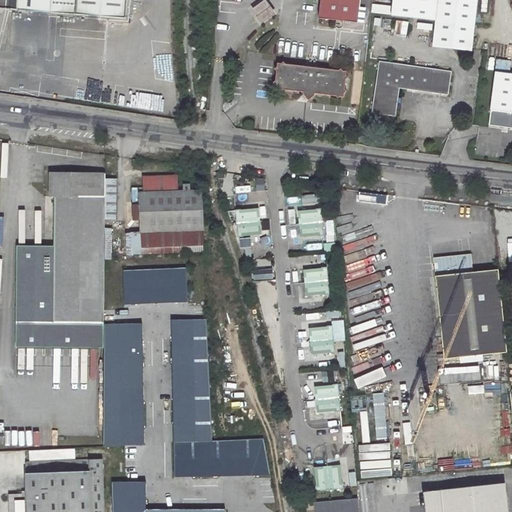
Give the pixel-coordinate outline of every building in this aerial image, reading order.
[(0,0),(0,8),(8,9),(128,18),(129,0),(0,0)] [(322,0),(320,19),(358,23),(360,0),(322,0)] [(477,0),(393,0),(392,16),(436,21),(433,47),(472,51),(477,0)] [(171,47),(152,48),(153,75),(172,74),(171,47)] [(284,92),(304,94),(304,96),(309,102),(315,97),(316,96),(337,98),(338,101),(341,99),(344,99),(345,94),(347,92),(346,90),(347,81),(349,79),(347,76),(347,72),(343,72),(342,70),(339,71),(286,66),(284,63),(281,65),(278,65),(277,69),(274,71),(277,74),(276,83),(273,85),(275,87),(275,91),(279,92),(281,94),(284,92)] [(511,74),(496,73),(490,126),(511,128),(511,74)] [(450,81),(379,74),(374,124),(396,127),(399,99),(447,103),(450,81)] [(59,79),(58,96),(73,96),(73,79),(59,79)] [(104,324),(108,173),(53,171),(52,195),(57,195),(55,246),(19,245),(15,346),(104,349),(104,324)] [(139,187),(141,247),(204,245),(202,190),(190,190),(190,184),(183,184),(183,190),(176,191),(175,178),(162,178),(163,191),(159,191),(147,192),(145,192),(144,187),(139,187)] [(159,191),(158,178),(146,179),(147,192),(159,191)] [(239,207),(238,194),(229,194),(230,207),(239,207)] [(243,233),(259,231),(257,209),(241,211),(241,208),(235,209),(238,236),(243,235),(243,233)] [(316,212),(301,213),(302,235),(318,233),(319,236),(324,236),(322,209),(316,209),(316,212)] [(125,233),(125,246),(139,246),(139,233),(125,233)] [(416,276),(431,275),(429,251),(414,252),(416,276)] [(467,356),(506,352),(497,270),(472,272),(470,254),(433,258),(444,358),(460,357),(461,362),(468,361),(467,356)] [(322,270),(306,272),(308,293),(324,292),(324,294),(330,294),(327,267),(322,267),(322,270)] [(184,269),(123,271),(124,303),(186,301),(184,269)] [(206,320),(171,321),(173,441),(211,440),(206,320)] [(103,444),(143,444),(140,323),(104,324),(104,349),(103,444)] [(327,329),(311,330),(313,352),(329,350),(329,353),(335,352),(332,325),(327,326),(327,329)] [(332,387),(317,388),(319,410),(334,409),(335,411),(340,411),(338,384),(332,384),(332,387)] [(175,442),(175,476),(268,475),(262,440),(175,442)] [(104,511),(103,459),(26,462),(27,511),(104,511)] [(344,483),(343,467),(321,469),(323,485),(320,485),(320,490),(347,488),(347,482),(344,483)] [(143,481),(112,481),(111,511),(222,511),(223,509),(143,509),(143,481)] [(506,511),(503,483),(426,492),(428,511),(506,511)] [(359,511),(358,498),(314,502),(315,511),(359,511)]
